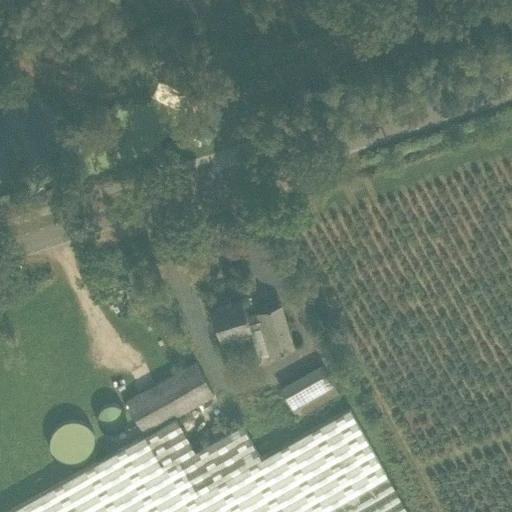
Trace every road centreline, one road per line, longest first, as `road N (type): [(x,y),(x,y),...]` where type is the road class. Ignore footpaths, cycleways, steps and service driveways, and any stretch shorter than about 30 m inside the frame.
road 1 (tertiary): [(0,252),(511,87)]
road 2 (track): [(247,59),(226,151),(233,177)]
